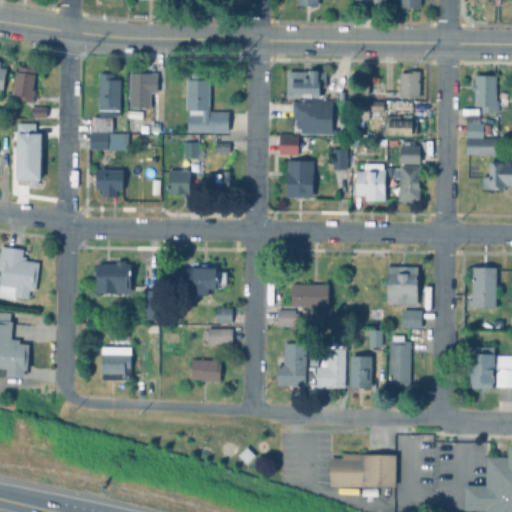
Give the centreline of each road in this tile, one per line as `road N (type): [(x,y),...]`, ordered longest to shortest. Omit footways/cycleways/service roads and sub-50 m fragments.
road 1 (residential): [(511,235),(64,226)]
road 2 (residential): [(251,409),(256,0)]
road 3 (residential): [(63,385),(68,0)]
road 4 (tertiary): [(511,45),(255,40)]
road 5 (tertiary): [(255,40),(0,22)]
road 6 (residential): [(491,424),(251,409)]
road 7 (residential): [(251,409),(85,405),(66,396),(63,385)]
road 8 (residential): [(442,234),(444,45)]
road 9 (residential): [(440,418),(442,234)]
